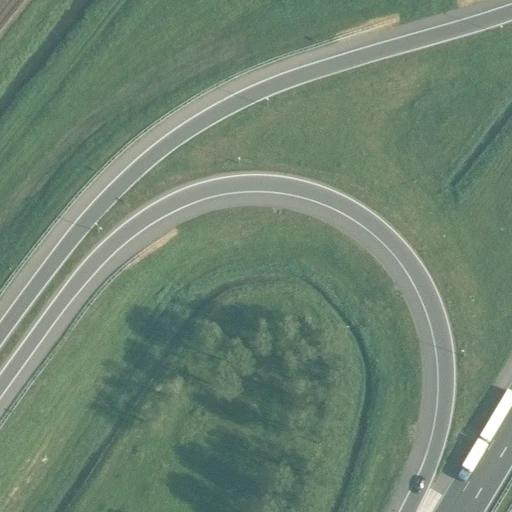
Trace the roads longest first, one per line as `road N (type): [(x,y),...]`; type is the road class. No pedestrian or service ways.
road 1 (motorway): [(0,391),(91,265),(131,231),(183,197),(234,184),(290,185),(337,201),(388,235),(424,282),(445,337),(439,434),(409,511)]
road 2 (motorway): [(511,8),(276,79),(184,124),(87,215),(0,335)]
road 3 (track): [(121,0),(0,157)]
